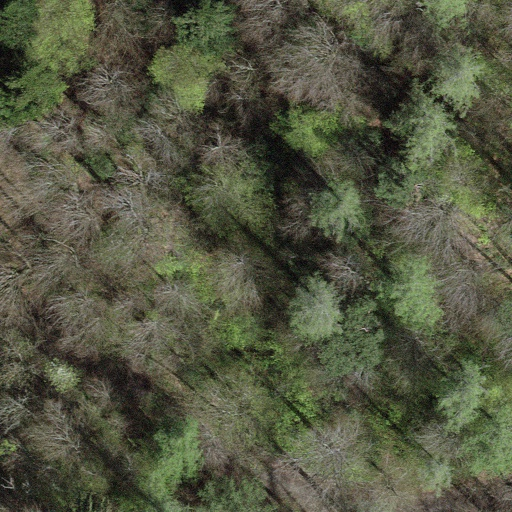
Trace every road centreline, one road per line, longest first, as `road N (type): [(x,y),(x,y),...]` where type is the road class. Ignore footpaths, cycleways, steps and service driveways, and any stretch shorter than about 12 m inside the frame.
road 1 (track): [(0,325),(27,326),(102,362),(250,474),(356,511)]
road 2 (track): [(363,511),(421,508),(511,485)]
